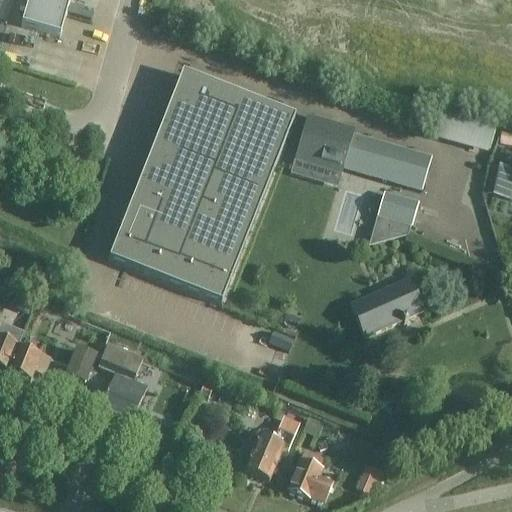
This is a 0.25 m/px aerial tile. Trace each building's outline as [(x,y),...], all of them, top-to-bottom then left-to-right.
[(27,0),(19,29),(58,40),(69,0),(27,0)] [(107,264),(219,308),(293,122),(180,78),(107,264)] [(496,127),(443,114),(437,143),(489,155),(496,127)] [(337,188),(341,172),(351,138),(352,133),(306,120),(295,159),(290,174),(337,188)] [(351,138),(341,172),(420,195),(430,161),(351,138)] [(511,173),(491,169),(485,199),(510,205),(511,195),(511,173)] [(411,230),(419,205),(384,195),(383,196),(376,194),(369,217),(377,219),(411,230)] [(420,316),(407,284),(349,310),(363,341),(420,316)] [(0,373),(5,376),(22,338),(13,335),(0,328),(0,373)] [(22,338),(5,376),(29,386),(33,377),(42,381),(49,364),(38,359),(41,354),(33,351),(31,356),(24,353),(29,342),(22,338)] [(86,358),(76,353),(64,380),(83,388),(98,351),(91,347),(86,358)] [(141,363),(106,348),(96,372),(113,379),(98,415),(130,428),(146,391),(132,385),(141,363)] [(204,383),(198,399),(207,402),(213,387),(204,383)] [(151,422),(143,440),(154,445),(169,451),(177,433),(151,422)] [(285,458),(292,442),(298,428),(283,422),(277,436),(275,436),(273,441),(260,436),(258,441),(257,440),(242,475),(267,486),(280,456),(285,458)] [(307,424),(301,437),(302,437),(312,441),(317,428),(307,424)] [(322,464),(303,455),(286,494),(308,504),(308,503),(323,509),(332,489),(318,482),(322,474),(318,473),(322,464)] [(355,494),(365,499),(371,501),(381,478),(365,471),(355,494)]
